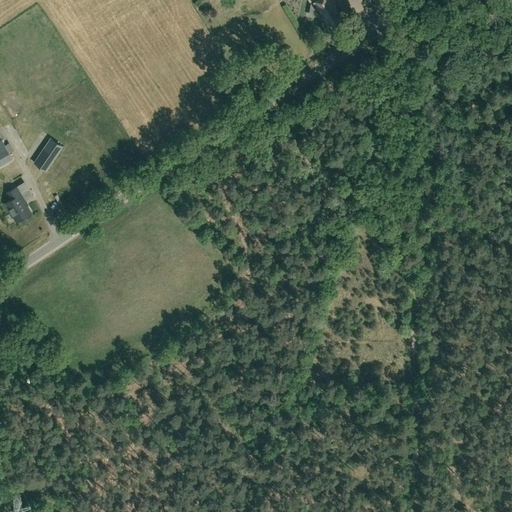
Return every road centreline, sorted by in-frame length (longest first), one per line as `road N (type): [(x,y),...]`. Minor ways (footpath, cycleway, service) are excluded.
road 1 (unclassified): [(0,282),(422,0)]
road 2 (unknown): [(397,216),(511,181)]
